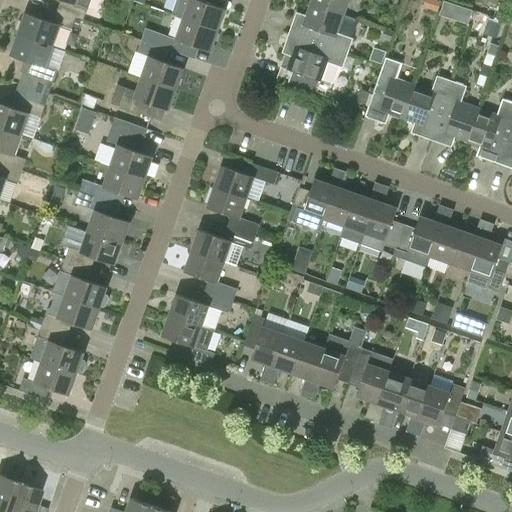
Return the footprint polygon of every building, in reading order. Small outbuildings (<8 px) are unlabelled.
[(84,20),(88,8),(76,4),(77,0),(60,0),(57,10),(76,17),(84,20)] [(218,30),(226,9),(206,2),(206,0),(177,0),(172,14),(184,18),(218,30)] [(311,0),(311,3),(344,15),(348,0),(311,0)] [(426,0),(424,7),(438,12),(442,1),(439,0),(426,0)] [(496,17),(499,6),(487,2),(483,13),(489,15),(496,17)] [(306,16),(297,12),(290,32),(348,53),(353,38),(337,32),(344,15),(311,3),(306,16)] [(464,6),(461,5),(457,19),(460,20),(468,22),(473,9),(464,6)] [(46,19),(26,12),(18,34),(53,46),(60,25),(72,29),(76,17),(57,10),(50,7),(46,19)] [(489,15),(483,34),(497,38),(503,20),(496,17),(489,15)] [(176,39),(165,35),(164,37),(155,34),(152,44),(161,47),(168,50),(168,49),(187,56),(191,44),(211,51),(218,30),(184,18),(176,39)] [(381,42),(390,44),(394,32),(385,29),(381,42)] [(292,55),(287,69),(294,71),(290,83),(316,91),(319,80),(321,80),(321,79),(334,83),(339,67),(343,68),(348,53),(290,32),(283,52),(292,55)] [(49,94),(57,71),(46,67),(53,46),(18,34),(11,55),(31,62),(23,85),(49,94)] [(177,89),(184,68),(164,61),(168,50),(161,47),(152,44),(142,40),(138,52),(149,56),(142,77),(177,89)] [(491,42),(488,51),(496,54),(499,45),(491,42)] [(485,86),(496,54),(488,51),(477,83),(485,86)] [(365,116),(386,123),(389,113),(402,118),(414,85),(396,78),(401,63),(386,57),(367,110),(365,116)] [(415,122),(412,132),(431,139),(452,80),(437,75),(432,91),(414,85),(402,118),(415,122)] [(145,115),(149,103),(169,110),(177,89),(142,77),(137,91),(118,85),(111,103),(145,115)] [(451,146),(455,136),(468,141),(479,108),(461,102),(467,86),(452,80),(431,139),(451,146)] [(15,108),(0,102),(0,126),(22,134),(29,113),(41,117),(49,94),(36,89),(32,101),(19,96),(15,108)] [(365,105),(370,92),(362,89),(357,102),(365,105)] [(94,110),(98,98),(84,93),(80,105),(94,110)] [(481,146),(477,155),(497,162),(511,120),(511,101),(503,98),(497,114),(479,108),(468,141),(481,146)] [(146,178),(147,175),(149,176),(152,174),(155,165),(154,162),(151,161),(153,156),(133,149),(142,126),(115,117),(107,141),(118,144),(116,149),(107,146),(104,148),(101,157),(101,162),(111,165),(146,178)] [(511,167),(511,120),(497,162),(511,167)] [(0,163),(22,171),(26,159),(15,155),(22,134),(0,126),(0,163)] [(0,197),(7,179),(18,183),(22,171),(0,163),(0,197)] [(254,177),(274,184),(278,172),(254,163),(250,175),(222,165),(215,186),(247,197),(254,177)] [(114,203),(118,192),(138,199),(146,178),(111,165),(103,186),(83,179),(79,191),(114,203)] [(320,231),(324,218),(341,170),(334,167),(329,183),(315,178),(310,191),(299,187),(288,220),(320,231)] [(343,188),(348,172),(341,170),(324,218),(345,225),(356,193),(343,188)] [(375,182),(370,198),(356,193),(345,225),(341,237),(361,244),(382,184),(375,182)] [(384,202),(389,187),(382,184),(361,244),(382,251),(385,244),(396,248),(404,224),(393,220),(398,207),(384,202)] [(63,194),(65,189),(54,185),(50,194),(58,197),(63,194)] [(260,224),(240,217),(247,197),(215,186),(207,207),(235,217),(231,228),(256,237),(260,224)] [(75,203),(95,210),(88,231),(123,243),(130,222),(110,215),(114,203),(79,191),(75,203)] [(404,224),(396,248),(393,255),(426,266),(430,255),(447,207),(440,205),(434,220),(420,215),(416,228),(404,224)] [(448,225),(454,209),(447,207),(430,255),(450,262),(461,230),(448,225)] [(481,219),(475,235),(461,230),(450,262),(470,269),(487,221),(481,219)] [(489,240),(494,224),(487,221),(470,269),(471,270),(467,281),(499,292),(502,282),(510,261),(498,257),(503,245),(489,240)] [(227,239),(199,229),(192,250),(224,262),(237,266),(244,246),(251,249),(256,237),(231,228),(227,239)] [(80,251),(69,247),(65,259),(91,269),(95,257),(115,264),(123,243),(88,231),(80,251)] [(35,238),(32,248),(39,250),(40,251),(44,241),(35,238)] [(26,260),(30,247),(19,243),(16,252),(18,257),(26,260)] [(307,270),(310,247),(297,245),(294,269),(307,270)] [(32,248),(28,259),(36,261),(39,250),(32,248)] [(237,289),(218,282),(224,262),(192,250),(185,271),(213,281),(209,292),(233,301),(237,289)] [(100,308),(101,306),(103,307),(106,306),(109,298),(108,295),(105,294),(107,287),(87,280),(91,269),(65,259),(53,293),(56,293),(65,296),(100,308)] [(307,291),(320,296),(323,287),(311,282),(307,291)] [(205,303),(177,294),(169,315),(215,331),(222,311),(229,313),(233,301),(209,292),(205,303)] [(51,307),(48,309),(42,325),(68,334),(72,323),(92,330),(100,308),(65,296),(56,293),(51,307)] [(411,312),(423,316),(427,304),(415,300),(411,312)] [(266,364),(260,380),(267,382),(284,333),(264,326),(266,319),(261,317),(264,310),(257,308),(244,345),(255,349),(252,359),(266,364)] [(448,324),(451,316),(435,310),(432,319),(448,324)] [(469,318),(457,313),(453,324),(465,328),(469,318)] [(186,357),(210,365),(215,353),(208,351),(215,331),(169,315),(162,336),(190,345),(186,357)] [(406,327),(417,331),(421,321),(409,317),(406,327)] [(77,374),(78,371),(80,372),(83,371),(86,363),(85,360),(82,359),(84,352),(64,345),(68,334),(42,325),(30,358),(42,362),(42,361),(77,374)] [(436,328),(432,341),(442,345),(447,332),(436,328)] [(274,384),(280,369),(293,373),(304,341),(284,333),(267,382),(274,384)] [(338,379),(349,383),(361,347),(349,343),(350,341),(330,334),(325,348),(308,396),(315,399),(320,383),(335,388),(338,379)] [(307,378),(301,394),(308,396),(325,348),(304,341),(293,373),(307,378)] [(371,401),(366,416),(372,419),(389,371),(369,363),(373,352),(361,347),(349,383),(360,387),(357,396),(371,401)] [(23,378),(19,390),(45,399),(49,388),(69,395),(77,374),(42,361),(42,362),(35,382),(23,378)] [(379,421),(385,405),(398,410),(410,378),(389,371),(372,419),(379,421)] [(412,415),(406,431),(413,433),(430,385),(410,378),(398,410),(412,415)] [(485,398),(478,393),(482,384),(473,381),(467,397),(484,403),(485,398)] [(420,436),(426,420),(440,425),(444,412),(455,416),(465,388),(453,383),(450,392),(430,385),(413,433),(420,436)] [(471,405),(461,401),(456,415),(466,419),(471,405)] [(511,412),(509,411),(502,431),(511,435),(511,412)] [(452,429),(467,434),(471,421),(466,419),(456,415),(452,429)] [(511,435),(502,431),(494,452),(482,447),(478,459),(511,471),(511,435)] [(0,511),(9,511),(19,482),(0,475),(0,511)] [(46,511),(48,509),(36,505),(42,490),(19,482),(9,511),(46,511)] [(150,511),(153,505),(131,498),(126,511),(111,507),(109,511),(150,511)]
